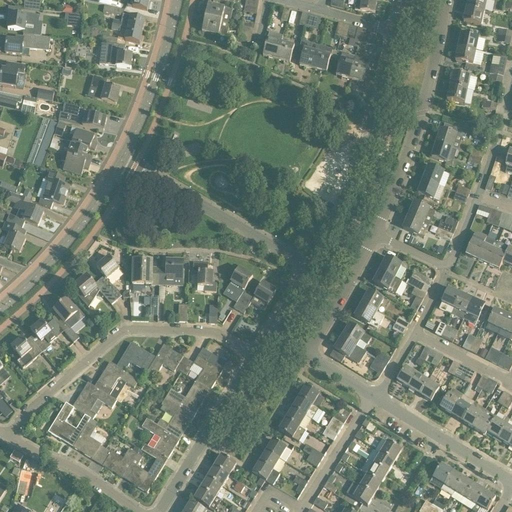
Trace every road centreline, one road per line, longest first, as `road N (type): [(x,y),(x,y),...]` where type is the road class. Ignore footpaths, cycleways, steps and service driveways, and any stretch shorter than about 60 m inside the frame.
road 1 (residential): [(262,334),(307,269),(124,159)]
road 2 (residential): [(6,438),(119,332),(199,332),(247,360)]
road 3 (residential): [(374,235),(420,111),(444,0)]
road 4 (residential): [(158,511),(247,360)]
road 5 (tertiary): [(124,159),(177,0)]
road 6 (residential): [(511,484),(375,398)]
road 7 (residential): [(136,511),(6,438)]
road 8 (tertiary): [(35,277),(81,226),(124,159)]
road 9 (residential): [(303,358),(374,235)]
road 10 (residential): [(301,509),(375,398)]
